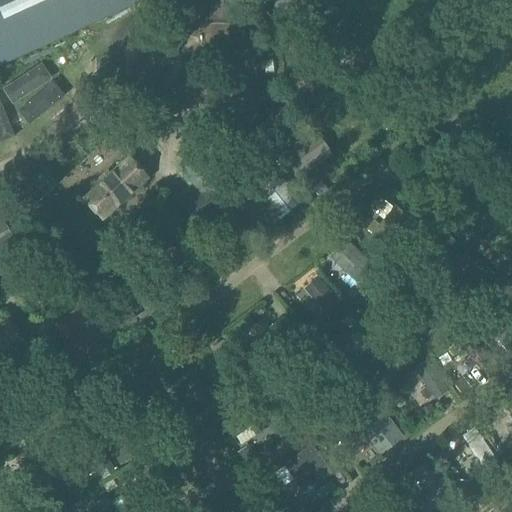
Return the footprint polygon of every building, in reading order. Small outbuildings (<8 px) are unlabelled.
[(0,0),(0,66),(145,0),(0,0)] [(178,51),(153,33),(127,71),(152,88),(178,51)] [(138,109),(150,91),(132,77),(119,96),(138,109)] [(298,180),(332,156),(314,131),(281,156),(298,180)] [(103,220),(147,179),(128,159),(84,199),(103,220)] [(302,204),(270,164),(248,182),(280,221),(302,204)] [(210,166),(190,183),(199,194),(183,209),(200,228),(234,195),(210,166)] [(144,191),(99,224),(105,232),(150,199),(144,191)] [(372,235),(366,242),(378,252),(407,217),(395,208),(379,227),(373,222),(366,230),(372,235)] [(212,222),(202,232),(228,260),(238,251),(237,249),(243,243),(221,220),(215,225),(212,222)] [(0,264),(17,254),(0,224),(0,264)] [(409,246),(400,257),(424,278),(454,242),(443,234),(423,258),(409,246)] [(78,285),(91,274),(59,236),(45,248),(78,285)] [(169,239),(143,257),(137,261),(166,302),(191,284),(171,255),(177,251),(169,239)] [(369,283),(378,273),(347,242),(337,252),(353,267),(348,273),(357,283),(363,277),(369,283)] [(317,279),(304,290),(319,307),(312,314),(317,319),(324,313),(329,319),(342,307),(317,279)] [(120,330),(135,320),(109,280),(94,290),(120,330)] [(415,330),(427,323),(415,307),(424,301),(411,283),(403,289),(403,290),(393,298),(415,330)] [(496,338),(495,339),(505,351),(511,345),(511,323),(507,328),(491,310),(479,320),(496,338)] [(284,367),(309,348),(285,317),(260,337),(284,367)] [(480,371),(490,362),(466,332),(455,341),(470,360),(464,365),(469,371),(475,365),(480,371)] [(347,336),(327,349),(347,381),(367,369),(347,336)] [(83,342),(77,346),(72,339),(65,342),(59,348),(86,384),(93,381),(98,375),(86,358),(91,354),(83,342)] [(0,377),(0,378),(36,352),(28,342),(8,356),(4,351),(0,354),(0,377)] [(221,406),(251,386),(225,348),(214,356),(231,381),(213,394),(221,406)] [(435,400),(447,392),(426,361),(415,370),(427,388),(420,393),(425,401),(432,396),(435,400)] [(379,456),(404,438),(373,398),(331,430),(345,448),(363,435),(379,456)] [(32,407),(24,412),(30,422),(26,425),(35,439),(70,416),(60,402),(38,417),(32,407)] [(232,453),(269,430),(252,404),(215,427),(232,453)] [(147,413),(119,431),(132,453),(161,435),(147,413)] [(79,460),(86,474),(97,468),(104,479),(114,472),(86,424),(76,431),(86,449),(81,451),(84,458),(79,460)] [(0,453),(22,442),(13,426),(0,433),(0,453)] [(486,472),(497,464),(474,430),(463,437),(477,459),(469,464),(475,472),(483,467),(486,472)] [(326,469),(327,468),(311,446),(283,466),(299,489),(314,478),(318,484),(322,480),(323,481),(330,475),(326,469)] [(166,478),(189,464),(179,448),(140,472),(160,503),(176,493),(166,478)] [(419,511),(430,511),(451,496),(426,463),(414,472),(430,493),(415,505),(419,511)] [(280,501),(290,495),(282,480),(272,486),(280,501)] [(32,493),(2,511),(30,511),(40,506),(32,493)] [(269,511),(258,494),(236,509),(238,511),(269,511)]
